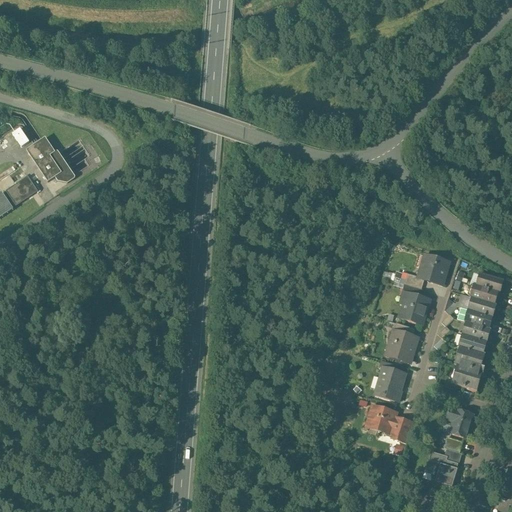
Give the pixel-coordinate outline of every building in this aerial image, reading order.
[(45,138),(26,151),(47,183),(55,178),(58,182),(67,184),(74,179),(75,177),(74,176),(58,153),(57,152),(56,151),(54,152),(45,138)] [(78,140),(58,153),(74,176),(89,166),(85,159),(90,156),(78,140)] [(7,192),(8,193),(15,203),(16,205),(36,192),(27,178),(7,192)] [(2,194),(0,195),(0,216),(12,209),(10,207),(12,206),(12,205),(15,203),(8,193),(5,195),(3,196),(2,194)] [(447,263),(423,256),(416,277),(416,278),(423,280),(440,285),(447,263)] [(416,277),(406,274),(403,285),(420,290),(423,280),(416,278),(416,277)] [(502,282),(481,275),(477,287),(498,294),(502,282)] [(420,290),(403,285),(401,292),(407,294),(422,299),(424,292),(420,290)] [(498,294),(477,287),(473,286),(470,299),(471,299),(496,307),(496,306),(495,306),(498,294)] [(422,299),(407,294),(399,318),(421,326),(429,301),(422,299)] [(496,307),(471,299),(467,311),(493,319),(496,307)] [(453,304),(444,312),(449,316),(457,308),(453,304)] [(493,319),(467,311),(464,323),(465,324),(489,331),(489,330),(493,319)] [(449,316),(441,324),(445,328),(453,320),(449,316)] [(414,330),(395,324),(392,331),(412,337),(414,330)] [(489,331),(465,324),(462,336),(487,343),(491,331),(489,330),(489,331)] [(446,328),(437,336),(441,340),(442,340),(450,332),(446,328)] [(412,337),(392,331),(384,356),(408,364),(416,339),(412,337)] [(487,343),(462,336),(458,348),(459,348),(483,355),(484,355),(487,343)] [(441,340),(434,348),(438,352),(446,344),(442,340),(441,340)] [(483,355),(459,348),(454,366),(457,367),(454,378),(453,378),(452,384),(451,384),(451,385),(477,393),(482,375),(483,375),(484,369),(481,368),(485,355),(484,355),(483,355)] [(408,370),(396,366),(394,373),(405,376),(406,376),(408,370)] [(394,373),(382,369),(374,395),(398,403),(401,393),(400,392),(405,376),(394,373)] [(394,414),(374,408),(369,425),(386,430),(388,427),(392,427),(396,429),(393,440),(407,444),(413,425),(399,421),(398,423),(394,421),(392,421),(394,414)] [(473,416),(457,411),(456,412),(450,410),(449,412),(447,413),(447,416),(447,417),(447,420),(453,422),(449,434),(466,439),(468,433),(467,433),(469,426),(470,426),(473,416)] [(462,443),(447,439),(444,450),(446,450),(459,454),(462,443)] [(446,450),(444,457),(431,453),(429,462),(428,462),(424,473),(436,477),(435,482),(451,488),(457,469),(458,465),(462,455),(459,454),(446,450)] [(511,481),(506,480),(504,488),(508,489),(504,502),(501,501),(499,510),(506,511),(508,505),(511,505),(511,481)] [(433,504),(423,501),(421,507),(424,508),(423,511),(445,511),(447,509),(449,509),(450,504),(434,500),(433,504)]
